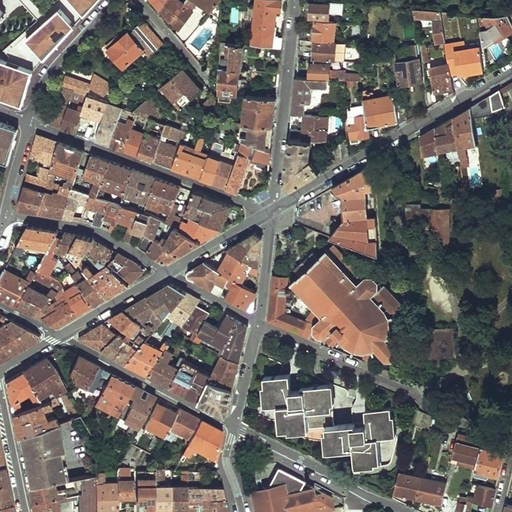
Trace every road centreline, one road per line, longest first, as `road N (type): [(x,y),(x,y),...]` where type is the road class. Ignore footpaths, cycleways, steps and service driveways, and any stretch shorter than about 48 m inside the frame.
road 1 (residential): [(259,323),(503,440),(511,452),(497,511)]
road 2 (residential): [(272,211),(511,68)]
road 3 (residential): [(28,121),(272,211)]
road 4 (residential): [(272,211),(293,0)]
road 5 (residential): [(233,427),(59,334)]
road 6 (residential): [(406,511),(233,427)]
road 7 (residential): [(166,271),(81,227),(4,215)]
road 8 (residential): [(117,0),(56,64),(28,121)]
road 9 (residential): [(59,334),(166,271)]
road 10 (residential): [(166,271),(272,211)]
